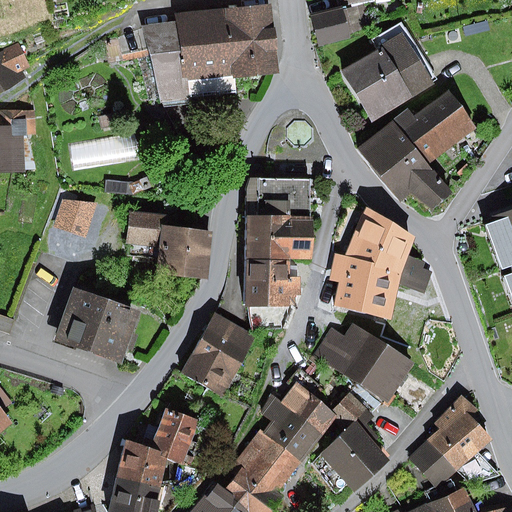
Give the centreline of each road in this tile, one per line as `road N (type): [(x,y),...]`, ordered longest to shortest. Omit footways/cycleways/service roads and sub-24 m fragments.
road 1 (tertiary): [(302,79),(279,95),(252,137),(227,199),(213,277),(123,415)]
road 2 (tertiary): [(434,241),(369,192),(302,79)]
road 3 (residential): [(479,367),(340,511)]
road 4 (residential): [(0,101),(145,10)]
road 5 (tertiary): [(123,415),(70,466),(0,498)]
road 6 (residential): [(0,355),(93,387),(123,415)]
road 7 (residential): [(434,241),(511,128)]
road 8 (tertiary): [(479,367),(434,241)]
